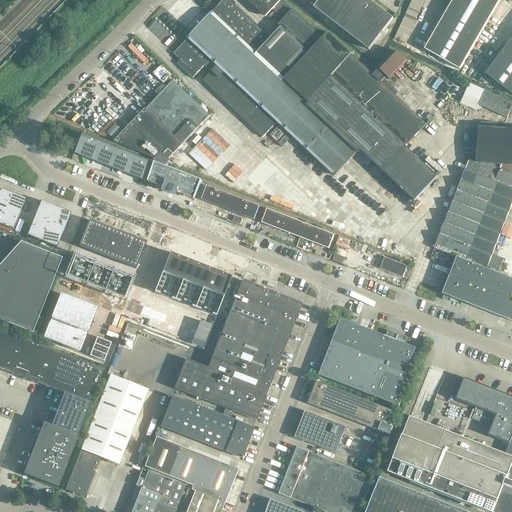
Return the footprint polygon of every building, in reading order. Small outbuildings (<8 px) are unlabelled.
[(224,0),(213,13),(234,33),(248,18),(229,0),(224,0)] [(246,0),(265,18),(280,1),(279,0),(246,0)] [(393,18),(369,0),(319,0),(314,7),(369,49),(393,18)] [(411,0),(395,37),(406,42),(425,0),(411,0)] [(453,0),(425,49),(460,69),(500,0),(453,0)] [(280,27),(308,54),(322,38),(292,10),(278,26),(280,27)] [(188,39),(188,40),(210,60),(235,34),(234,33),(213,13),(188,39)] [(361,151),(403,191),(415,202),(439,177),(406,147),(426,125),(381,83),(386,78),(381,74),(378,71),(373,76),(328,33),(322,38),(308,54),(284,79),(263,60),(267,55),(261,49),(271,39),(270,38),(248,18),(234,33),(235,34),(210,60),(216,66),(212,72),(203,81),(263,138),(277,123),(335,177),(361,151)] [(270,38),(271,39),(261,49),(267,55),(263,60),(284,79),(308,54),(280,27),(270,38)] [(511,38),(486,73),(495,80),(511,93),(511,38)] [(205,65),(212,72),(216,66),(210,60),(188,40),(174,54),(180,60),(177,63),(189,74),(193,78),(205,65)] [(407,60),(400,54),(381,74),(386,78),(388,80),(407,60)] [(477,111),(479,106),(485,92),(469,85),(468,87),(460,104),(477,111)] [(508,119),(511,110),(511,108),(511,103),(485,92),(479,106),(508,119)] [(182,144),(145,110),(131,124),(161,153),(156,158),(154,160),(166,165),(171,161),(169,159),(183,145),(182,144)] [(477,164),(497,166),(511,166),(511,130),(503,129),(492,129),(493,124),(483,123),(482,128),(480,128),(477,164)] [(156,158),(161,153),(131,124),(114,142),(155,158),(156,158)] [(107,132),(113,138),(114,139),(121,131),(115,125),(107,132)] [(81,141),(77,152),(95,159),(102,142),(84,134),(81,141)] [(102,142),(95,159),(113,165),(119,149),(111,146),(102,142)] [(119,149),(113,165),(131,172),(137,157),(119,149)] [(94,161),(95,159),(77,152),(76,154),(94,161)] [(137,157),(131,172),(149,179),(155,164),(137,157)] [(112,168),(113,165),(95,159),(94,161),(112,168)] [(451,257),(457,259),(457,258),(461,259),(497,166),(477,164),(469,161),(435,250),(451,257)] [(149,180),(148,182),(165,189),(165,191),(174,195),(175,193),(176,193),(177,194),(195,200),(196,198),(202,181),(155,163),(149,180)] [(130,175),(131,172),(113,165),(112,168),(130,175)] [(461,259),(494,272),(499,274),(504,261),(492,257),(511,205),(511,166),(497,166),(461,259)] [(148,182),(149,179),(131,172),(130,175),(148,182)] [(208,186),(202,200),(255,221),(260,207),(208,186)] [(0,224),(14,230),(14,229),(16,222),(17,223),(17,222),(16,222),(17,220),(18,220),(18,218),(20,212),(21,213),(21,212),(26,199),(22,198),(15,196),(16,195),(15,195),(13,194),(14,194),(12,194),(11,193),(11,194),(5,191),(3,190),(0,191),(0,224)] [(71,214),(41,202),(28,236),(58,248),(71,214)] [(300,238),(330,249),(335,236),(268,210),(263,223),(300,238)] [(78,247),(136,269),(145,245),(146,243),(88,221),(87,223),(78,247)] [(0,320),(32,333),(61,259),(20,242),(0,264),(0,320)] [(74,253),(64,277),(126,301),(135,277),(74,253)] [(231,277),(170,253),(162,272),(183,280),(203,287),(224,296),(231,277)] [(386,258),(381,269),(404,278),(408,267),(386,258)] [(443,294),(480,309),(494,272),(461,259),(457,258),(457,259),(443,294)] [(494,272),(480,309),(511,321),(511,278),(499,274),(494,272)] [(185,360),(174,388),(256,420),(302,305),(242,281),(208,368),(185,360)] [(97,309),(59,294),(42,338),(80,353),(97,309)] [(212,326),(201,322),(192,344),(203,349),(212,326)] [(0,368),(2,370),(16,335),(0,329),(0,368)] [(12,374),(25,379),(38,344),(16,335),(2,370),(12,373),(12,374)] [(97,337),(90,356),(103,361),(111,342),(97,337)] [(38,383),(47,387),(60,353),(38,344),(25,379),(38,384),(38,383)] [(56,391),(65,395),(90,404),(104,370),(60,353),(47,387),(56,391)] [(110,378),(81,450),(100,458),(107,460),(119,465),(148,391),(134,385),(110,376),(110,378)] [(451,396),(457,398),(465,379),(458,377),(451,396)] [(457,400),(477,408),(497,415),(495,419),(489,436),(509,444),(511,436),(511,396),(465,378),(465,379),(457,398),(457,400)] [(317,381),(308,404),(384,433),(391,436),(399,414),(317,381)] [(57,414),(52,427),(78,436),(90,404),(65,395),(58,414),(57,414)] [(166,412),(160,427),(242,458),(243,457),(246,448),(248,444),(250,438),(254,429),(241,424),(233,421),(229,420),(221,416),(172,397),(166,412)] [(493,419),(495,419),(497,415),(477,408),(473,419),(490,426),(493,419)] [(347,428),(305,411),(304,416),(301,422),(298,431),(295,438),(336,454),(347,428)] [(388,472),(489,511),(492,511),(511,462),(511,456),(505,454),(426,423),(410,417),(388,472)] [(37,443),(35,449),(51,455),(61,430),(52,427),(44,423),(43,423),(36,442),(37,443)] [(78,436),(61,430),(51,455),(68,462),(78,436)] [(511,511),(511,436),(509,444),(505,454),(511,456),(511,462),(492,511),(511,511)] [(144,467),(168,476),(180,447),(155,437),(144,467)] [(168,476),(193,486),(205,456),(180,447),(168,476)] [(51,455),(35,449),(32,455),(31,455),(23,474),(41,481),(51,455)] [(84,498),(100,458),(81,450),(66,490),(84,498)] [(51,455),(41,481),(58,488),(68,462),(51,455)] [(191,490),(195,492),(197,493),(224,503),(230,489),(233,482),(238,469),(210,459),(205,456),(193,486),(191,490)] [(291,463),(288,470),(298,474),(304,460),(294,456),(291,463)] [(304,460),(298,474),(309,478),(314,464),(304,460)] [(314,464),(309,478),(317,482),(323,468),(314,464)] [(323,468),(317,482),(326,485),(332,471),(323,468)] [(174,511),(185,486),(148,471),(142,469),(136,486),(141,488),(131,511),(174,511)] [(288,470),(282,484),(292,488),(298,474),(288,470)] [(332,471),(326,485),(335,489),(341,475),(332,471)] [(298,474),(292,488),(303,493),(309,478),(298,474)] [(341,475),(335,489),(344,492),(350,478),(341,475)] [(309,478),(303,493),(312,496),(317,482),(309,478)] [(350,478),(344,492),(353,496),(358,482),(350,478)] [(467,511),(380,478),(380,479),(367,511),(467,511)] [(317,482),(312,496),(321,500),(326,485),(317,482)] [(358,482),(353,496),(362,499),(367,485),(358,482)] [(326,485),(321,500),(329,503),(335,489),(326,485)] [(335,489),(329,503),(338,506),(344,492),(335,489)] [(220,511),(222,509),(224,503),(197,493),(195,492),(186,511),(220,511)] [(344,492),(338,506),(347,510),(353,496),(344,492)] [(353,496),(347,510),(352,511),(356,511),(362,499),(353,496)] [(303,511),(300,511),(293,508),(286,505),(271,499),(269,505),(267,509),(265,511),(303,511)]
